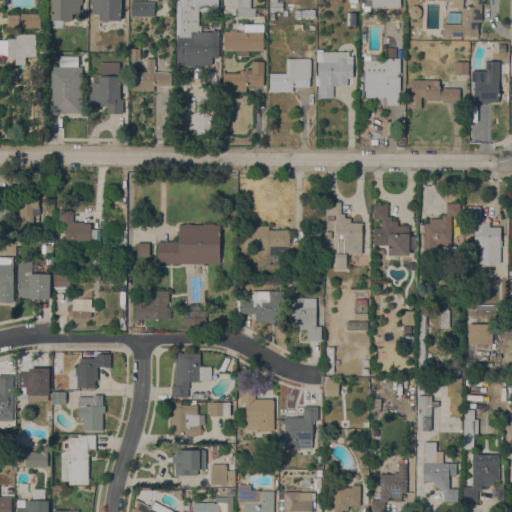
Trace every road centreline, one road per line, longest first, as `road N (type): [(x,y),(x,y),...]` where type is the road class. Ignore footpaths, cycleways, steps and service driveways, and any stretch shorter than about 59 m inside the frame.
road 1 (tertiary): [(0,157),(511,162)]
road 2 (residential): [(142,338),(230,340),(314,374)]
road 3 (residential): [(142,338),(137,413),(111,511)]
road 4 (residential): [(142,338),(33,332),(0,339)]
